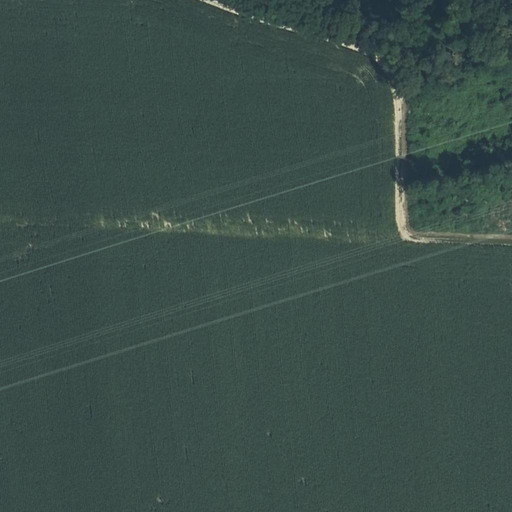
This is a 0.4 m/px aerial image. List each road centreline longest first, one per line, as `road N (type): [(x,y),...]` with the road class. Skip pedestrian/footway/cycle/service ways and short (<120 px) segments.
road 1 (track): [(0,223),(511,244)]
road 2 (track): [(214,0),(365,49),(385,63),(398,105),(400,220),(408,238)]
